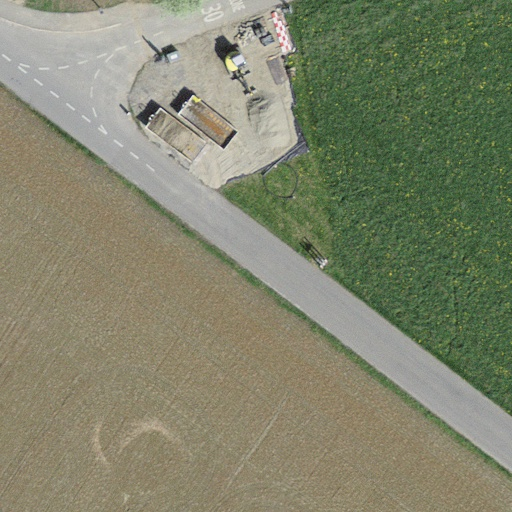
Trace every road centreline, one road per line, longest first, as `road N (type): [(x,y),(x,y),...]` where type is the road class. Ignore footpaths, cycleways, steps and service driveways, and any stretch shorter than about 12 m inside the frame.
road 1 (tertiary): [(511,444),(36,80)]
road 2 (residential): [(249,0),(36,80)]
